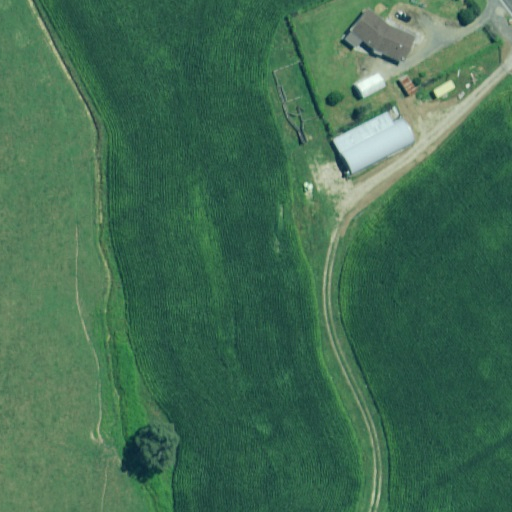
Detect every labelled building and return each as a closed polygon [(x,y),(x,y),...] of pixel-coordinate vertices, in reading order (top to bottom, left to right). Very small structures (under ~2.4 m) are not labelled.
[(379,57),(382,54),(398,64),(412,40),(363,9),(343,41),(355,48),(360,40),(374,49),(372,53),(379,57)] [(383,87),(377,74),(354,85),(361,98),(383,87)] [(416,89),(408,76),(399,82),(408,94),(416,89)] [(437,100),(432,94),(416,106),(420,112),(437,100)] [(392,124),(386,113),(332,140),(338,152),(350,174),(412,143),(401,120),(392,124)]
